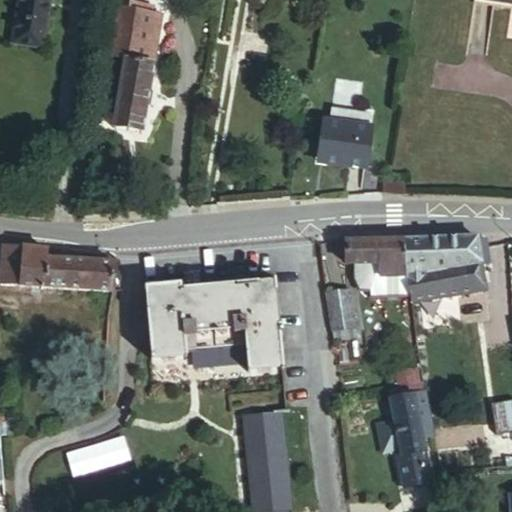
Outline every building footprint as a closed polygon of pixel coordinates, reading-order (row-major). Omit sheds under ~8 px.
[(43,47),(51,0),(19,0),(12,42),(43,47)] [(119,0),(119,8),(139,12),(141,0),(119,0)] [(139,12),(119,8),(110,57),(124,59),(145,62),(154,14),(139,12)] [(119,87),(124,59),(110,57),(105,85),(119,87)] [(116,104),(112,127),(141,133),(153,64),(145,62),(124,59),(119,87),(116,104)] [(105,89),(103,101),(116,104),(119,87),(105,85),(105,89)] [(103,101),(99,124),(112,127),(116,104),(103,101)] [(325,122),(319,160),(366,169),(373,130),(325,122)] [(387,194),(404,195),(404,181),(387,180),(387,194)] [(483,264),(478,237),(426,240),(430,273),(436,271),(483,264)] [(430,273),(426,240),(405,241),(411,276),(430,273)] [(411,276),(405,241),(347,241),(349,263),(355,263),(371,263),(383,263),(382,277),(411,276)] [(112,291),(114,263),(45,258),(46,249),(2,244),(0,267),(0,283),(30,285),(43,286),(112,291)] [(185,273),(180,273),(181,279),(202,275),(200,261),(184,264),(185,273)] [(371,263),(355,263),(355,281),(363,290),(372,289),(371,263)] [(411,296),(411,276),(382,277),(383,263),(371,263),(372,289),(372,296),(411,296)] [(488,290),(483,264),(436,271),(439,298),(488,290)] [(181,279),(180,273),(143,279),(156,345),(252,329),(256,350),(287,344),(273,266),(241,271),(241,267),(202,275),(181,279)] [(436,271),(430,273),(411,276),(415,302),(439,298),(436,271)] [(327,276),(334,332),(359,329),(350,273),(327,276)] [(397,460),(400,473),(425,467),(423,455),(428,454),(416,395),(393,400),(397,424),(403,452),(404,459),(397,460)] [(246,415),(255,511),(263,511),(292,509),(282,412),(246,415)] [(403,452),(397,424),(378,428),(383,455),(403,452)] [(425,467),(400,473),(403,491),(429,487),(425,467)]
